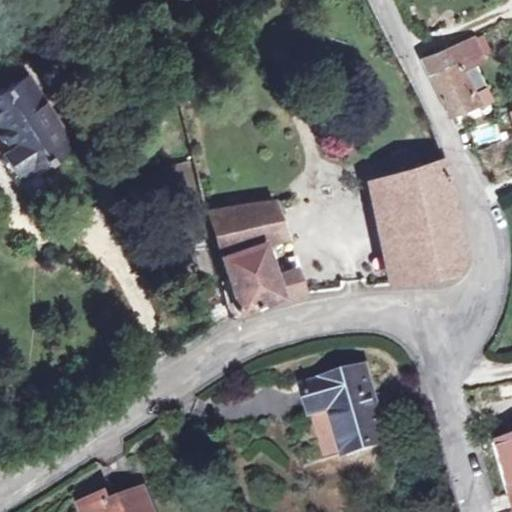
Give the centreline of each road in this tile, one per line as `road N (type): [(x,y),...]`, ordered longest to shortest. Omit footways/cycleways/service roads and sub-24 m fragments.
road 1 (residential): [(0,498),(260,328),(374,312),(434,344)]
road 2 (residential): [(434,344),(473,291),(484,225),(378,0)]
road 3 (residential): [(477,511),(434,344)]
